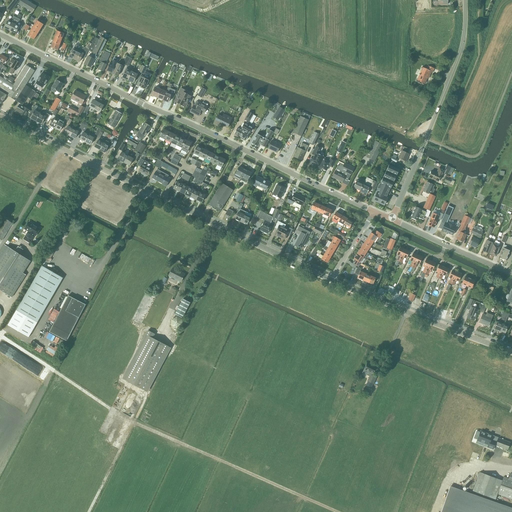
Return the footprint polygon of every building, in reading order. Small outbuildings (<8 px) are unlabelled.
[(12,3),(7,9),(8,9),(11,11),(18,3),(18,2),(16,0),(13,3),(12,2),(12,3)] [(20,0),(18,4),(25,8),(29,2),(29,1),(26,0),(20,0)] [(25,8),(32,13),(36,6),(29,2),(25,8)] [(10,31),(17,18),(13,16),(12,19),(13,19),(12,22),(8,21),(5,28),(10,31)] [(17,18),(10,31),(16,34),(20,26),(16,25),(18,22),(19,22),(20,19),(17,18)] [(34,25),(40,29),(43,24),(37,21),(34,25)] [(31,30),(37,34),(40,29),(34,25),(31,30)] [(37,34),(31,30),(28,35),(34,39),(37,34)] [(55,36),(62,39),(64,33),(57,31),(55,36)] [(53,42),(60,44),(62,39),(55,36),(53,42)] [(91,44),(89,49),(92,51),(98,38),(95,37),(91,44)] [(92,51),(94,52),(97,54),(98,51),(101,52),(107,40),(101,37),(100,39),(98,38),(92,51)] [(60,44),(53,42),(51,47),(58,50),(60,44)] [(75,57),(74,59),(79,61),(83,55),(85,56),(89,49),(91,44),(89,42),(87,45),(87,44),(85,48),(83,47),(81,52),(78,51),(75,57)] [(75,47),(70,57),(74,59),(75,57),(78,51),(80,47),(76,45),(75,47)] [(106,64),(110,54),(105,51),(100,61),(102,62),(98,69),(103,71),(107,64),(106,64)] [(88,56),(84,64),(87,65),(87,66),(89,67),(90,66),(90,67),(94,59),(97,54),(94,52),(92,57),(88,56)] [(110,63),(107,71),(108,71),(112,73),(118,60),(114,58),(111,64),(111,63),(110,63)] [(16,70),(20,63),(15,60),(15,61),(12,59),(8,65),(11,67),(11,68),(9,72),(12,74),(15,70),(16,70)] [(117,76),(123,66),(117,63),(112,73),(117,76)] [(7,95),(16,100),(22,104),(32,89),(25,85),(34,70),(26,65),(13,85),(12,84),(7,81),(0,76),(0,103),(1,104),(7,95)] [(144,88),(148,81),(151,74),(145,71),(147,67),(144,66),(141,73),(144,74),(138,85),(144,88)] [(428,66),(427,69),(423,67),(417,80),(424,83),(428,76),(429,77),(431,71),(433,72),(434,68),(428,66)] [(128,80),(133,70),(127,67),(126,69),(122,77),(128,80)] [(138,73),(135,71),(133,70),(128,80),(133,83),(138,73)] [(45,85),(49,77),(42,73),(36,83),(42,87),(44,84),(45,85)] [(59,91),(63,84),(56,80),(52,88),(51,90),(54,92),(56,90),(59,91)] [(157,98),(161,90),(155,87),(152,95),(157,98)] [(201,87),(197,95),(202,98),(206,90),(201,87)] [(181,88),(178,94),(174,101),(185,107),(191,96),(186,94),(187,92),(181,88)] [(161,90),(157,98),(163,100),(166,92),(161,90)] [(82,104),(86,96),(75,91),(71,99),(82,104)] [(166,92),(163,100),(168,102),(172,94),(166,92)] [(56,98),(50,109),(54,111),(61,100),(56,98)] [(96,106),(98,103),(93,100),(89,107),(94,109),(96,106)] [(204,111),(207,106),(199,102),(196,101),(194,105),(190,112),(198,116),(202,110),(204,111)] [(94,109),(100,112),(103,106),(98,103),(96,106),(94,109)] [(24,117),(29,110),(19,104),(15,111),(22,115),(22,116),(24,117)] [(81,116),(84,111),(86,108),(80,105),(78,110),(70,106),(67,111),(76,116),(77,114),(81,116)] [(34,106),(30,113),(32,114),(30,118),(36,121),(40,113),(35,111),(36,108),(34,106)] [(52,121),(50,125),(55,128),(58,121),(55,119),(56,118),(55,116),(58,111),(56,109),(53,115),(50,120),(52,121)] [(108,124),(114,128),(122,115),(116,111),(108,124)] [(248,122),(253,114),(248,112),(244,119),(248,122)] [(40,113),(36,121),(37,121),(42,124),(43,121),(44,121),(46,122),(47,120),(49,121),(52,116),(50,115),(47,113),(45,116),(40,113)] [(227,127),(231,118),(223,114),(222,117),(218,115),(214,123),(218,126),(219,123),(227,127)] [(301,136),(308,120),(300,116),(293,133),(301,136)] [(58,121),(55,128),(60,131),(64,124),(58,121)] [(138,132),(136,135),(143,139),(144,136),(150,127),(144,123),(138,132)] [(245,130),(248,125),(244,123),(241,129),(238,127),(234,134),(240,137),(244,129),(245,130)] [(78,131),(79,130),(78,128),(79,128),(75,125),(73,129),(70,136),(75,138),(79,131),(78,131)] [(244,140),(244,139),(245,140),(252,128),(248,125),(245,130),(244,129),(240,137),(240,138),(244,140)] [(73,129),(68,126),(64,133),(70,136),(73,129)] [(321,130),(316,128),(307,146),(308,146),(313,148),(321,130)] [(165,139),(169,132),(163,129),(159,137),(165,139)] [(265,147),(273,132),(269,129),(264,138),(262,137),(263,137),(257,134),(251,143),(257,146),(259,144),(260,144),(260,145),(265,147)] [(85,143),(85,142),(89,135),(83,132),(79,140),(85,143)] [(171,142),(174,135),(169,132),(165,139),(171,142)] [(89,135),(85,142),(90,144),(94,138),(89,135)] [(176,145),(180,137),(174,135),(171,142),(176,145)] [(105,140),(100,138),(99,137),(99,139),(95,147),(100,149),(105,140)] [(182,148),(186,140),(180,137),(176,145),(182,148)] [(105,140),(100,149),(105,152),(109,145),(112,146),(114,141),(111,139),(110,143),(105,140)] [(186,140),(182,148),(187,150),(191,143),(186,140)] [(277,152),(280,145),(271,140),(268,148),(277,152)] [(141,153),(146,145),(140,141),(135,150),(141,153)] [(375,161),(383,145),(375,141),(367,157),(375,161)] [(338,152),(342,154),(347,144),(343,142),(338,152)] [(122,143),(119,149),(124,152),(127,146),(122,143)] [(307,146),(303,144),(302,143),(299,149),(297,148),(293,156),(301,160),(308,146),(307,146)] [(323,148),(322,147),(317,145),(315,150),(314,149),(312,154),(315,155),(312,161),(316,163),(315,164),(319,166),(322,160),(324,157),(323,156),(325,154),(322,152),(323,151),(322,151),(323,148)] [(199,156),(202,148),(197,146),(193,153),(199,156)] [(204,158),(208,151),(202,148),(199,156),(204,158)] [(404,160),(408,153),(400,150),(397,157),(404,160)] [(210,161),(213,154),(208,151),(204,158),(210,161)] [(124,162),(128,156),(123,153),(119,160),(124,162)] [(215,164),(219,157),(213,154),(210,161),(215,164)] [(128,156),(124,162),(129,165),(133,159),(128,156)] [(219,157),(215,164),(221,167),(225,159),(219,157)] [(138,164),(142,166),(139,171),(147,175),(150,169),(147,167),(149,162),(141,158),(138,164)] [(322,160),(319,166),(318,168),(322,170),(322,169),(326,171),(328,165),(332,167),(336,161),(331,158),(329,162),(326,161),(326,162),(322,160)] [(158,159),(154,166),(160,168),(163,162),(160,160),(158,159)] [(347,180),(353,168),(344,163),(343,165),(339,163),(332,177),(342,182),(344,178),(347,180)] [(389,165),(380,184),(390,188),(399,169),(389,165)] [(446,174),(449,167),(446,165),(444,170),(439,167),(436,173),(431,171),(428,177),(438,181),(439,178),(440,178),(443,173),(446,174)] [(240,180),(241,176),(242,174),(245,170),(239,167),(234,177),(240,180)] [(156,171),(152,178),(162,183),(163,183),(166,185),(170,178),(168,177),(168,175),(157,169),(156,171)] [(248,180),(251,173),(245,170),(242,174),(241,176),(248,180)] [(265,190),(269,182),(256,176),(252,184),(256,186),(256,185),(265,190)] [(367,177),(363,184),(360,190),(367,194),(370,187),(375,190),(378,183),(367,177)] [(360,190),(363,184),(360,182),(361,179),(358,178),(357,180),(353,187),(360,190)] [(179,191),(182,184),(177,181),(173,188),(179,191)] [(429,194),(423,208),(427,210),(429,210),(435,196),(432,195),(434,189),(433,189),(434,186),(426,182),(422,191),(428,194),(428,193),(429,194)] [(219,211),(233,190),(222,183),(209,204),(219,211)] [(380,184),(379,183),(373,197),(374,197),(373,200),(384,205),(387,198),(386,197),(390,188),(380,184)] [(184,194),(188,186),(182,184),(179,191),(184,194)] [(280,198),(285,189),(276,185),(272,194),(280,198)] [(190,197),(194,189),(188,186),(184,194),(190,197)] [(196,199),(199,192),(194,189),(190,197),(196,199)] [(199,192),(196,199),(201,202),(205,195),(199,192)] [(289,196),(286,202),(292,205),(300,208),(301,205),(304,198),(294,193),(292,198),(289,196)] [(317,211),(320,205),(314,202),(311,209),(317,211)] [(241,222),(246,211),(240,209),(242,204),(240,203),(238,207),(235,214),(236,215),(235,219),(241,222)] [(319,215),(322,216),(323,214),(325,207),(320,205),(317,211),(320,213),(319,215)] [(440,223),(444,225),(442,229),(442,230),(446,232),(446,233),(448,234),(449,233),(452,235),(456,228),(454,227),(454,226),(449,224),(448,224),(446,224),(453,208),(448,206),(440,223)] [(325,207),(323,214),(328,216),(331,210),(325,207)] [(415,219),(417,220),(418,217),(423,220),(424,216),(428,217),(430,211),(429,210),(427,210),(426,211),(426,212),(421,210),(415,207),(410,217),(412,218),(411,218),(415,220),(415,219)] [(254,216),(257,217),(264,221),(260,230),(267,233),(270,227),(267,226),(269,223),(270,224),(273,217),(260,211),(257,210),(254,216)] [(254,215),(251,214),(246,211),(241,222),(247,224),(248,221),(251,222),(254,215)] [(433,228),(437,218),(441,220),(442,218),(443,215),(443,214),(434,211),(428,225),(433,228)] [(343,224),(347,219),(336,212),(332,218),(343,224)] [(460,224),(461,225),(457,234),(458,235),(456,239),(463,242),(466,235),(462,233),(469,219),(464,216),(460,224)] [(0,239),(2,240),(12,223),(2,217),(0,220),(1,220),(0,222),(1,222),(0,224),(0,239)] [(347,231),(349,228),(352,222),(347,219),(343,224),(342,226),(344,227),(343,229),(347,231)] [(285,225),(280,222),(278,221),(274,228),(277,229),(274,234),(279,237),(284,228),(285,225)] [(41,229),(29,222),(24,229),(28,231),(23,239),(30,243),(35,236),(36,237),(41,229)] [(301,248),(309,232),(303,229),(304,227),(303,226),(302,228),(299,227),(296,233),(299,235),(294,246),(298,247),(301,248)] [(474,226),(471,233),(476,235),(475,239),(474,238),(472,237),(470,242),(471,243),(470,245),(476,247),(478,241),(479,241),(481,237),(480,237),(482,232),(483,230),(474,226)] [(289,235),(292,229),(289,228),(288,230),(284,228),(279,237),(284,239),(287,234),(289,235)] [(367,238),(373,242),(376,237),(379,238),(381,234),(375,230),(374,233),(372,232),(371,233),(371,232),(367,238)] [(331,242),(337,245),(340,240),(334,237),(331,242)] [(364,243),(370,247),(373,242),(367,238),(364,243)] [(486,240),(481,250),(488,253),(494,240),(490,238),(489,241),(486,240)] [(390,239),(386,248),(391,250),(395,241),(390,239)] [(327,248),(334,251),(337,245),(331,242),(327,248)] [(360,248),(366,252),(370,247),(364,243),(360,248)] [(495,256),(499,247),(493,244),(489,253),(495,256)] [(0,289),(11,297),(14,293),(26,275),(23,273),(31,261),(4,245),(0,251),(0,289)] [(334,251),(327,248),(325,246),(324,249),(326,250),(324,253),(330,257),(334,251)] [(398,264),(399,261),(405,249),(400,247),(397,254),(399,255),(395,263),(398,264)] [(357,253),(363,257),(366,252),(360,248),(357,253)] [(506,260),(510,251),(503,248),(500,258),(506,260)] [(405,249),(399,261),(401,262),(404,257),(406,258),(409,251),(405,249)] [(330,257),(324,253),(321,252),(317,258),(321,260),(321,259),(327,262),(330,257)] [(363,257),(357,253),(352,261),(353,262),(353,263),(357,266),(359,262),(360,263),(363,257)] [(410,272),(412,267),(417,255),(413,253),(410,260),(412,261),(410,266),(408,270),(410,272)] [(419,264),(422,257),(417,255),(412,267),(415,268),(417,263),(419,264)] [(423,278),(431,261),(426,259),(423,266),(425,267),(420,277),(423,279),(423,278)] [(432,270),(435,263),(431,261),(423,278),(425,279),(430,269),(432,270)] [(376,263),(374,269),(381,272),(384,266),(381,265),(376,263)] [(435,286),(438,278),(444,267),(439,265),(436,271),(438,272),(433,285),(435,286)] [(42,266),(7,325),(28,338),(63,278),(42,266)] [(363,280),(366,274),(360,271),(361,268),(358,267),(356,269),(354,273),(358,275),(357,278),(363,280)] [(444,267),(438,278),(441,279),(443,275),(445,276),(448,269),(444,267)] [(181,282),(185,274),(178,270),(178,271),(172,268),(168,275),(172,277),(171,278),(174,280),(174,278),(181,282)] [(457,273),(451,284),(454,285),(456,280),(458,281),(461,275),(457,273)] [(366,274),(363,280),(369,283),(369,282),(373,284),(375,278),(366,274)] [(466,286),(470,279),(465,276),(462,283),(466,286)] [(470,279),(466,286),(471,288),(475,281),(470,279)] [(492,290),(494,285),(487,282),(484,288),(482,287),(478,298),(482,300),(484,294),(485,294),(487,288),(492,290)] [(67,341),(86,304),(68,295),(50,332),(67,341)] [(183,299),(175,314),(182,318),(190,303),(183,299)] [(474,321),(478,310),(471,307),(467,318),(474,321)] [(487,313),(486,315),(483,314),(479,322),(488,326),(493,315),(487,313)] [(505,319),(500,331),(505,333),(508,326),(504,324),(508,317),(506,316),(502,314),(501,317),(502,318),(505,319)] [(171,320),(171,326),(177,329),(183,326),(182,319),(177,316),(171,320)] [(502,318),(500,323),(497,321),(494,328),(500,331),(505,319),(502,318)] [(146,391),(170,348),(150,337),(152,333),(149,331),(146,335),(143,340),(143,341),(141,344),(142,344),(124,379),(146,391)] [(364,370),(363,372),(363,373),(370,376),(367,381),(368,382),(366,386),(371,388),(373,384),(376,377),(372,376),(373,374),(374,375),(377,368),(367,363),(364,370)] [(493,449),(496,441),(491,439),(492,436),(480,431),(480,432),(476,431),(474,438),(477,439),(477,441),(488,445),(487,447),(493,449)] [(507,450),(510,443),(499,438),(496,446),(507,450)] [(511,499),(511,473),(509,479),(504,477),(502,481),(480,472),(473,491),(495,499),(497,494),(511,499)] [(511,511),(511,507),(450,486),(440,511),(511,511)]
